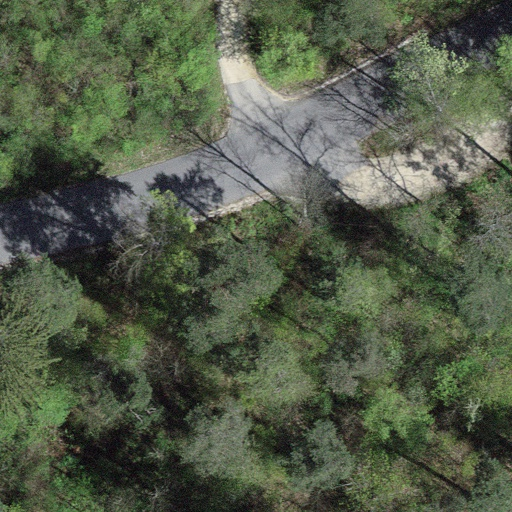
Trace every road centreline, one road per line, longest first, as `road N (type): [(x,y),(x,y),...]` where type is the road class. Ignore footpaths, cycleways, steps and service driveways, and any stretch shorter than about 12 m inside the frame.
road 1 (unclassified): [(511,32),(256,158),(0,232)]
road 2 (track): [(511,103),(486,130),(388,174),(308,172),(256,158),(232,74),(238,0)]
